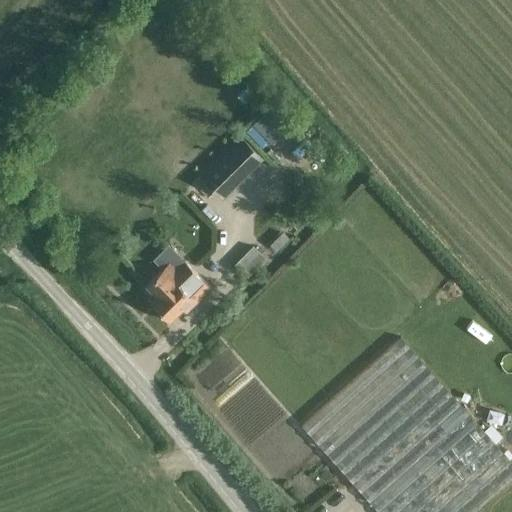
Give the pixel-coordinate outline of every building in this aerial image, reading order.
[(253,123),(271,144),(295,124),(276,103),(253,123)] [(197,176),(222,201),(264,160),(239,135),(197,176)] [(253,246),(235,265),(247,277),(266,259),(253,246)] [(146,285),(157,296),(150,302),(169,321),(182,308),(186,312),(211,287),(193,269),(190,271),(183,263),(178,268),(171,260),(146,285)] [(511,462),(401,338),(302,425),(377,511),(476,511),(511,481),(511,462)]
